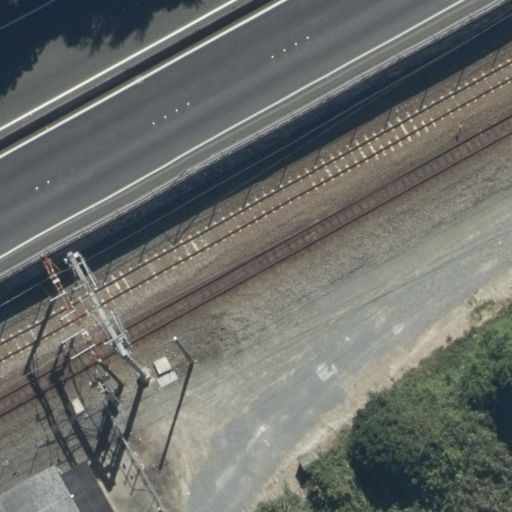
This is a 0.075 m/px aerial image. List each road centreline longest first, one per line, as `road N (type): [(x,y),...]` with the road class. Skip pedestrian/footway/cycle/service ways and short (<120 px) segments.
road 1 (trunk): [(374,0),(0,205)]
road 2 (track): [(511,246),(411,302),(246,511)]
road 3 (trunk): [(0,76),(140,0)]
